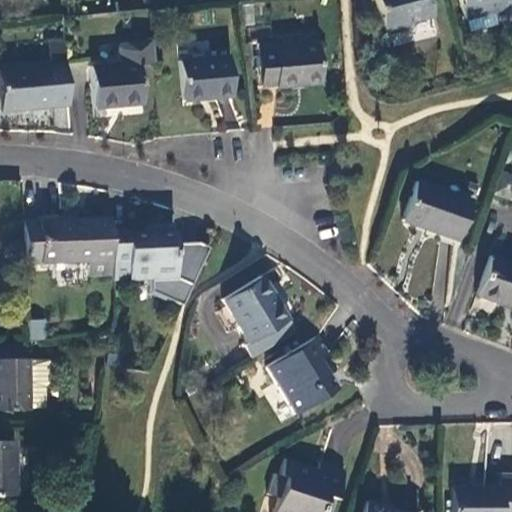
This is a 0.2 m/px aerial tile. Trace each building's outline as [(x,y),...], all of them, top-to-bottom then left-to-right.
[(430,13),(426,0),(374,0),(383,32),(404,26),(403,21),(430,13)] [(511,0),(457,0),(463,19),(511,4),(511,0)] [(141,103),(137,62),(152,61),(150,40),(120,43),(116,49),(117,65),(88,67),(92,108),(141,103)] [(47,44),(48,63),(0,67),(0,110),(67,103),(62,42),(47,44)] [(272,49),(257,50),(260,86),(275,84),(275,87),(320,82),(316,42),(271,47),(272,49)] [(181,101),(231,96),(227,56),(177,61),(181,101)] [(220,100),(223,128),(243,126),(240,98),(220,100)] [(511,177),(498,172),(491,193),(511,200),(511,196),(511,177)] [(399,220),(456,240),(470,201),(413,181),(399,220)] [(110,219),(22,222),(24,259),(24,264),(87,262),(88,275),(112,275),(110,232),(110,219)] [(125,234),(125,232),(110,232),(112,275),(112,281),(174,279),(172,232),(125,234)] [(511,307),(511,264),(488,256),(474,294),(511,307)] [(236,326),(246,341),(241,344),(249,358),(293,332),(284,318),(259,276),(220,299),(224,305),(216,310),(229,331),(236,326)] [(26,320),(26,339),(41,337),(41,320),(26,320)] [(315,336),(264,367),(292,414),(328,392),(316,374),(323,370),(316,359),(325,354),(315,336)] [(0,344),(0,358),(23,359),(23,344),(0,344)] [(0,410),(28,410),(28,408),(28,360),(27,358),(23,359),(0,358),(0,410)] [(47,360),(28,360),(28,408),(43,408),(43,386),(48,381),(47,360)] [(0,495),(13,495),(13,440),(0,440),(0,495)] [(329,511),(344,470),(318,462),(315,472),(282,460),(277,474),(272,473),(266,493),(277,497),(271,511),(329,511)] [(498,511),(511,511),(511,474),(496,474),(496,487),(499,487),(498,511)] [(498,511),(499,487),(496,487),(449,486),(448,511),(498,511)] [(378,506),(365,501),(361,511),(395,511),(393,511),(392,511),(385,511),(377,509),(378,506)]
